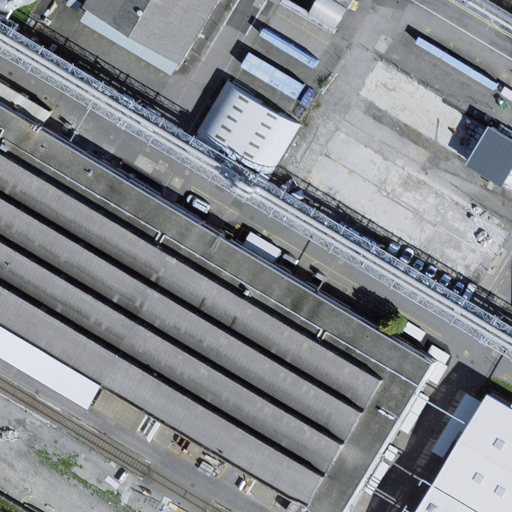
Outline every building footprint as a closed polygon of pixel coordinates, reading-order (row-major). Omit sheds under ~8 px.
[(225,0),(87,0),(79,14),(175,77),(225,0)] [(317,62),(352,3),(346,0),(317,0),(313,7),(302,0),(280,0),(263,30),(317,62)] [(511,140),(385,65),(366,96),(511,183),(511,140)] [(364,511),(456,356),(0,90),(0,312),(342,511),(364,511)] [(511,239),(511,223),(346,123),(311,186),(484,288),(511,239)] [(511,511),(511,414),(490,401),(423,511),(511,511)] [(160,511),(0,417),(0,481),(51,511),(160,511)]
